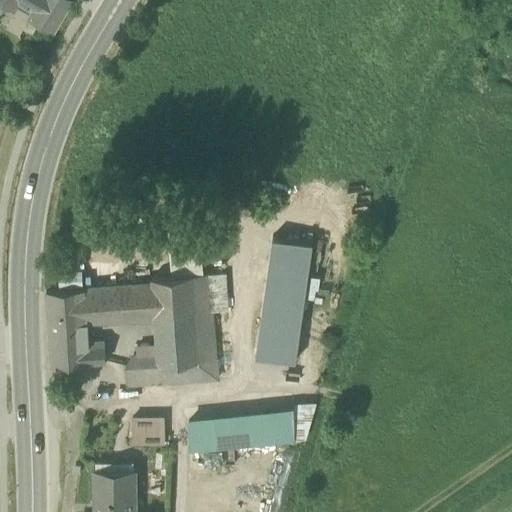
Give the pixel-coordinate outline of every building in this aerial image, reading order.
[(51,32),(53,33),(72,0),(0,0),(0,2),(15,11),(19,5),(32,13),(29,19),(51,32)] [(196,216),(165,219),(170,276),(192,275),(201,274),(196,216)] [(312,241),(272,236),(255,354),(295,360),(312,241)] [(225,272),(210,273),(213,309),(227,308),(225,272)] [(201,274),(192,275),(198,360),(160,363),(161,382),(217,378),(213,309),(210,273),(201,274)] [(158,363),(160,363),(198,360),(192,275),(170,276),(152,278),(152,283),(155,317),(158,353),(158,363)] [(86,319),(155,317),(152,283),(55,291),(46,292),(48,337),(87,334),(86,319)] [(48,337),(50,366),(55,366),(105,362),(104,345),(87,346),(87,334),(48,337)] [(133,355),(134,365),(158,363),(158,353),(133,355)] [(158,363),(134,365),(125,365),(126,385),(161,382),(160,363),(158,363)] [(188,421),(189,450),(228,445),(295,438),(294,409),(188,421)] [(132,443),(161,443),(160,418),(131,418),(132,443)] [(96,511),(132,511),(132,477),(133,477),(133,475),(96,476),(96,511)]
